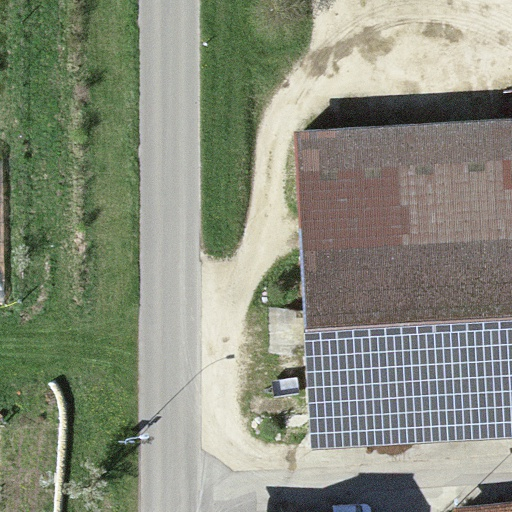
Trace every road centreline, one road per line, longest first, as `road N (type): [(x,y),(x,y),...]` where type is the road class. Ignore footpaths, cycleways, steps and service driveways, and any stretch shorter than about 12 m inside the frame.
road 1 (secondary): [(168,0),(171,469)]
road 2 (residential): [(511,466),(171,469)]
